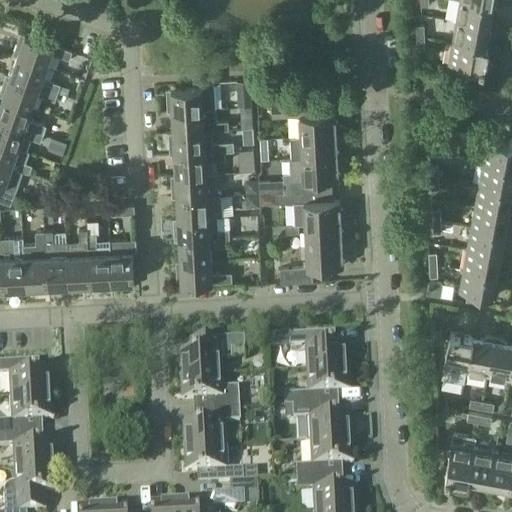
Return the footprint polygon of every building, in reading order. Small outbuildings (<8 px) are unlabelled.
[(490,26),(494,5),(466,0),(460,0),(457,20),(490,26)] [(486,47),(490,26),(457,20),(453,41),(486,47)] [(18,56),(47,66),(51,53),(69,60),(72,52),(20,33),(13,54),(18,56)] [(488,48),(486,47),(453,41),(449,64),(484,70),(488,48)] [(42,79),(47,66),(18,56),(10,76),(57,93),(59,85),(42,79)] [(57,93),(10,76),(6,75),(0,91),(0,95),(3,97),(32,107),(37,94),(54,100),(57,93)] [(250,80),(237,81),(238,105),(252,104),(250,80)] [(167,111),(172,111),(215,109),(214,82),(201,83),(201,87),(166,89),(167,111)] [(28,120),(32,107),(3,97),(0,105),(0,118),(42,133),(45,125),(28,120)] [(300,115),(301,137),(337,135),(336,113),(310,114),(309,97),(271,99),(272,117),(300,115)] [(172,111),(173,132),(211,130),(227,130),(227,120),(216,121),(215,109),(172,111)] [(42,133),(0,118),(0,141),(25,150),(29,139),(38,142),(42,133)] [(243,129),(244,144),(254,144),(253,129),(243,129)] [(224,151),(232,151),(232,142),(212,143),(211,130),(173,132),(169,133),(170,154),(175,154),(224,151)] [(291,137),(292,159),(338,156),(337,135),(301,137),(291,137)] [(267,139),(260,139),(260,148),(268,148),(267,139)] [(28,151),(25,150),(0,141),(0,164),(11,168),(17,169),(20,170),(28,173),(31,165),(23,163),(28,151)] [(483,163),(511,168),(511,145),(487,141),(483,163)] [(428,155),(437,155),(436,143),(427,144),(428,155)] [(176,176),(207,174),(206,161),(224,160),(224,151),(175,154),(176,176)] [(253,151),(240,152),(241,172),(255,171),(253,151)] [(284,192),(330,190),(329,179),(339,179),(338,156),(292,159),(290,159),(290,175),(283,175),(284,192)] [(511,190),(511,168),(483,163),(479,184),(511,190)] [(11,168),(0,164),(0,201),(8,204),(20,170),(17,169),(11,168)] [(429,177),(437,176),(437,165),(429,166),(429,177)] [(172,198),(177,197),(218,195),(217,173),(207,174),(176,176),(171,176),(172,198)] [(437,176),(429,177),(430,190),(438,189),(437,176)] [(258,179),(245,180),(246,193),(259,192),(258,179)] [(282,180),(259,181),(260,192),(283,191),(282,180)] [(508,212),(511,192),(511,190),(479,184),(475,206),(508,212)] [(305,224),(341,222),(340,200),(330,200),(330,190),(284,192),(277,192),(278,202),(294,201),(295,224),(305,224)] [(259,192),(246,193),(247,207),(260,206),(259,192)] [(275,193),(260,194),(261,206),(276,205),(275,193)] [(178,219),(209,217),(223,216),(222,195),(218,195),(177,197),(178,219)] [(134,204),(107,206),(108,215),(134,214),(134,204)] [(505,232),(508,212),(475,206),(472,226),(505,232)] [(432,221),(440,220),(440,210),(431,210),(432,221)] [(179,240),(229,238),(228,230),(210,231),(209,217),(178,219),(173,219),(174,241),(179,240)] [(440,220),(432,221),(432,234),(441,234),(440,220)] [(306,245),(343,243),(341,222),(305,224),(306,245)] [(286,235),(298,234),(298,226),(286,226),(286,235)] [(501,254),(505,232),(472,226),(468,248),(501,254)] [(69,286),(67,254),(67,239),(53,240),(53,230),(45,231),(46,256),(48,287),(69,286)] [(48,287),(46,256),(45,231),(36,231),(36,241),(24,242),(24,257),(26,288),(48,287)] [(79,248),(89,247),(88,234),(78,235),(79,248)] [(88,234),(89,247),(97,247),(96,234),(88,234)] [(112,283),(113,288),(135,287),(133,251),(136,250),(135,237),(132,237),(122,238),(110,238),(112,283)] [(180,262),(212,260),(211,247),(229,246),(229,238),(179,240),(180,262)] [(2,239),(2,252),(10,252),(10,239),(2,239)] [(343,243),(306,245),(307,266),(280,268),(281,283),(313,281),(312,267),(344,266),(343,243)] [(497,275),(501,254),(468,248),(464,269),(497,275)] [(91,284),(112,283),(111,252),(89,253),(91,284)] [(69,286),(91,284),(89,253),(67,254),(69,286)] [(5,289),(26,288),(24,257),(3,258),(5,289)] [(212,260),(180,262),(176,262),(177,284),(232,281),(232,273),(212,274),(212,260)] [(493,297),(497,275),(464,269),(460,291),(493,297)] [(433,344),(441,343),(440,331),(432,332),(433,344)] [(307,369),(349,367),(348,343),(335,344),(334,332),(315,333),(289,335),(290,347),(306,346),(307,369)] [(466,372),(472,336),(451,332),(443,377),(464,381),(466,372)] [(488,376),(495,335),(494,335),(490,335),(486,336),(482,338),(472,336),(466,372),(488,376)] [(509,379),(511,362),(511,343),(506,342),(503,339),(500,337),(496,336),(495,335),(488,376),(509,379)] [(180,352),(181,376),(223,374),(222,359),(233,359),(233,350),(246,349),(244,337),(189,340),(190,352),(180,352)] [(19,361),(0,362),(0,374),(10,374),(11,398),(53,395),(51,371),(20,373),(19,361)] [(349,367),(307,369),(309,393),(284,394),(285,407),(293,406),(338,404),(337,392),(350,391),(349,367)] [(223,374),(181,376),(182,400),(193,400),(194,412),(240,409),(239,388),(224,388),(223,374)] [(54,419),(53,395),(11,398),(13,422),(0,422),(0,434),(34,432),(33,420),(54,419)] [(482,409),(483,401),(471,399),(469,406),(482,409)] [(483,401),(482,409),(493,411),(494,403),(483,401)] [(338,404),(293,406),(294,419),(310,418),(311,441),(353,439),(351,415),(338,416),(338,404)] [(240,409),(194,412),(194,424),(184,424),(185,448),(227,446),(225,423),(241,422),(240,409)] [(479,423),(480,414),(468,412),(467,420),(479,423)] [(480,414),(479,423),(490,425),(491,416),(480,414)] [(34,432),(0,434),(0,446),(14,446),(15,469),(57,467),(55,443),(34,444),(34,432)] [(476,439),(454,434),(446,479),(468,483),(474,448),(476,439)] [(353,439),(311,442),(313,465),(296,466),(296,478),(342,476),(341,464),(354,463),(353,439)] [(228,470),(227,446),(185,448),(186,472),(197,472),(197,484),(230,482),(245,481),(244,469),(228,470)] [(495,452),(474,448),(469,481),(488,484),(495,452)] [(438,454),(436,465),(442,466),(444,467),(447,451),(438,450),(438,454)] [(511,480),(511,454),(495,452),(489,484),(510,488),(511,480)] [(57,467),(15,469),(16,493),(4,494),(5,511),(27,511),(28,510),(46,510),(46,492),(58,491),(57,467)] [(342,488),(342,476),(296,478),(297,490),(314,489),(315,511),(338,511),(357,511),(355,487),(342,488)] [(245,481),(230,482),(231,494),(245,493),(246,505),(260,504),(259,492),(258,480),(245,481)] [(200,500),(176,501),(176,511),(218,511),(218,509),(200,510),(200,500)] [(176,511),(176,501),(152,502),(152,511),(176,511)]
